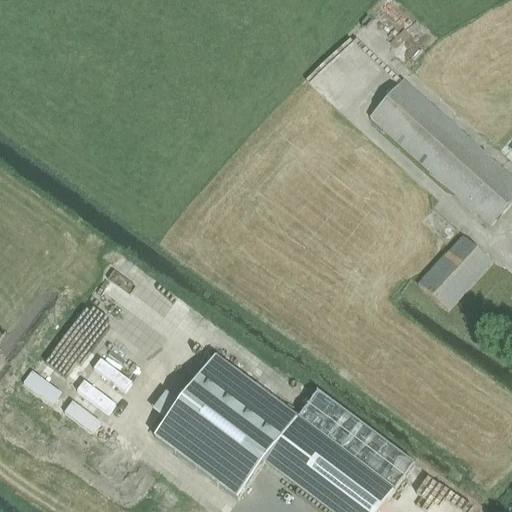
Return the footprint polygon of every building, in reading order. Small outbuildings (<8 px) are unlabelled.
[(407,43),(425,41),(423,29),(405,32),(407,43)] [(490,230),(511,205),(511,179),(404,82),(371,121),(490,230)] [(437,239),(451,251),(419,288),(449,315),(493,266),(463,238),(462,238),(448,226),(437,239)] [(239,503),(266,466),(326,511),(381,511),(395,494),(414,467),(318,395),(299,421),(291,415),(294,411),(274,395),(271,400),(215,359),(154,440),(239,503)] [(124,417),(87,392),(80,404),(116,428),(124,417)] [(68,421),(104,446),(112,435),(75,410),(68,421)] [(63,428),(55,439),(92,464),(99,453),(63,428)] [(92,471),(79,490),(89,498),(103,478),(92,471)]
